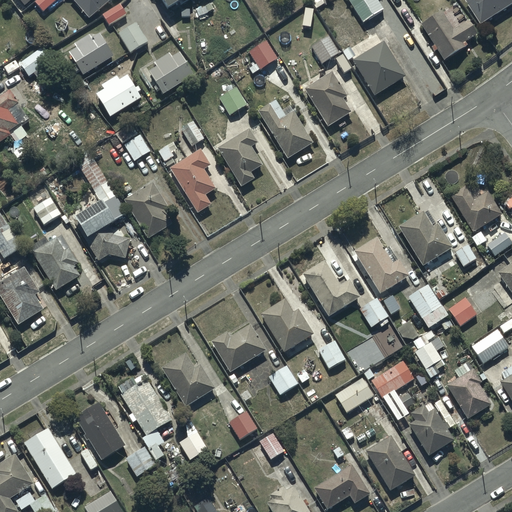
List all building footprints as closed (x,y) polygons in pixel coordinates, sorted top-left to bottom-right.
[(35,0),(16,0),(24,9),(35,0)] [(61,0),(39,0),(34,5),(43,15),(61,0)] [(69,0),(89,23),(116,0),(69,0)] [(157,0),(169,17),(196,0),(157,0)] [(374,0),(345,0),(363,27),(384,14),(374,0)] [(511,0),(467,0),(466,1),(483,28),(511,8),(511,0)] [(126,18),(120,7),(102,17),(109,28),(126,18)] [(443,15),(420,28),(443,67),(468,51),(465,47),(478,39),(468,24),(454,33),(443,15)] [(136,24),(118,36),(129,54),(148,42),(136,24)] [(329,37),(311,48),(321,65),(339,54),(329,37)] [(77,53),(69,58),(75,69),(73,70),(77,76),(80,74),(83,80),(115,61),(101,38),(93,43),(90,38),(74,48),(77,53)] [(267,43),(249,54),(259,71),(277,60),(267,43)] [(385,45),(353,65),(374,101),(407,81),(385,45)] [(42,49),(19,67),(30,81),(53,63),(42,49)] [(157,71),(149,76),(164,99),(194,80),(180,58),(173,62),(170,58),(155,67),(157,71)] [(333,75),(304,93),(328,131),(351,117),(343,104),(348,100),(333,75)] [(119,85),(116,81),(102,90),(104,94),(96,99),(100,105),(98,106),(100,109),(102,108),(110,121),(141,102),(138,97),(142,95),(139,90),(135,92),(127,80),(119,85)] [(235,91),(219,101),(230,119),(247,108),(235,91)] [(0,147),(21,133),(19,130),(30,123),(9,94),(0,100),(0,147)] [(277,103),(258,115),(288,164),(315,148),(291,109),(283,114),(277,103)] [(193,125),(181,134),(193,150),(205,142),(193,125)] [(249,133),(218,152),(242,192),(256,184),(252,177),(263,170),(252,151),(258,147),(249,133)] [(140,137),(124,147),(135,164),(151,154),(140,137)] [(172,145),(157,154),(165,167),(174,161),(171,157),(177,153),(172,145)] [(116,226),(127,217),(86,151),(73,159),(102,206),(73,223),(99,266),(110,259),(127,262),(131,243),(124,242),(116,226)] [(201,152),(169,172),(198,217),(212,208),(206,198),(216,192),(205,174),(212,169),(201,152)] [(153,187),(124,204),(148,244),(173,228),(165,215),(169,212),(153,187)] [(467,191),(451,199),(477,248),(485,244),(479,233),(502,221),(488,196),(474,203),(467,191)] [(50,201),(33,212),(45,229),(61,218),(50,201)] [(0,215),(0,255),(4,263),(24,252),(10,228),(8,229),(0,215)] [(424,216),(399,231),(423,271),(453,252),(438,228),(433,231),(424,216)] [(511,247),(504,236),(486,248),(494,260),(511,247)] [(45,240),(29,250),(57,295),(81,280),(75,270),(79,268),(62,239),(49,247),(45,240)] [(378,242),(354,256),(380,298),(410,280),(399,263),(393,267),(378,242)] [(468,247),(454,255),(463,270),(477,261),(468,247)] [(326,265),(303,279),(329,321),(361,301),(350,285),(342,290),(326,265)] [(511,266),(497,277),(511,297),(511,266)] [(41,297),(24,271),(0,286),(0,301),(19,330),(45,314),(36,300),(41,297)] [(427,288),(407,300),(429,335),(448,323),(427,288)] [(359,312),(371,332),(389,321),(377,301),(359,312)] [(464,301),(447,313),(460,330),(471,323),(472,325),(476,322),(475,320),(477,319),(464,301)] [(285,303),(260,319),(285,357),(313,339),(298,315),(294,317),(285,303)] [(511,320),(499,329),(503,336),(511,331),(511,320)] [(408,324),(397,332),(406,347),(418,339),(408,324)] [(228,336),(211,346),(230,376),(228,378),(233,386),(238,383),(233,375),(266,354),(250,329),(231,341),(228,336)] [(497,333),(471,350),(483,368),(492,362),(493,363),(500,358),(499,357),(509,351),(497,333)] [(424,337),(407,348),(417,365),(419,363),(431,382),(439,376),(437,372),(444,367),(442,363),(450,359),(437,338),(428,344),(424,337)] [(335,344),(319,353),(329,372),(346,363),(335,344)] [(187,357),(162,372),(185,411),(216,393),(201,369),(196,372),(187,357)] [(403,364),(371,384),(393,418),(403,411),(393,395),(414,382),(403,364)] [(287,369),(269,380),(280,399),(284,397),(294,414),(307,406),(298,389),(298,388),(287,369)] [(472,374),(446,390),(468,424),(491,409),(478,389),(481,387),(472,374)] [(165,446),(158,435),(173,426),(148,384),(151,382),(147,376),(135,383),(134,381),(118,391),(123,399),(122,400),(133,418),(129,420),(133,426),(137,424),(146,439),(143,441),(157,464),(164,460),(159,450),(165,446)] [(511,378),(500,386),(511,404),(511,378)] [(375,400),(362,380),(335,397),(348,417),(375,400)] [(415,425),(409,429),(429,460),(453,444),(447,434),(450,432),(446,426),(444,428),(430,406),(411,419),(415,425)] [(101,407),(76,422),(87,439),(85,440),(87,444),(89,443),(103,466),(128,451),(101,407)] [(247,415),(230,425),(241,443),(258,433),(247,415)] [(27,447),(25,448),(52,494),(78,479),(50,432),(36,441),(35,439),(26,445),(27,447)] [(286,453),(274,435),(254,449),(266,467),(286,453)] [(197,436),(179,447),(190,466),(209,456),(197,436)] [(388,440),(364,456),(390,496),(415,480),(388,440)] [(145,452),(126,463),(138,482),(156,471),(145,452)] [(0,511),(16,511),(11,502),(34,488),(15,458),(0,467),(0,511)] [(351,468),(314,492),(327,511),(332,511),(350,500),(356,509),(371,498),(351,468)] [(268,506),(267,507),(270,511),(308,511),(310,509),(306,503),(303,505),(294,490),(287,494),(285,490),(269,500),(271,502),(268,505),(268,506)] [(31,495),(16,503),(21,511),(23,511),(30,508),(31,511),(54,511),(46,497),(36,504),(31,495)] [(119,511),(111,496),(85,511),(119,511)] [(215,511),(208,501),(194,509),(196,511),(215,511)]
